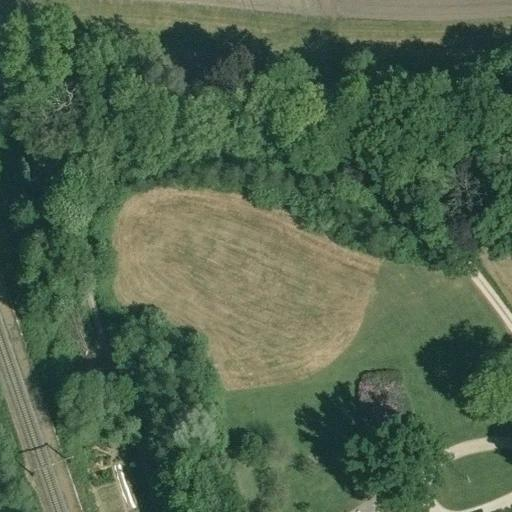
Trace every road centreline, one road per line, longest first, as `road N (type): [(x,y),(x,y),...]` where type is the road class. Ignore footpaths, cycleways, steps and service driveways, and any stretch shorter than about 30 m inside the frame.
road 1 (track): [(161,511),(79,270),(83,216),(107,181),(148,160),(196,153),(294,170),(316,166),(328,156),(328,126)]
road 2 (unclassified): [(0,87),(321,94)]
road 3 (track): [(511,326),(458,249),(330,136)]
road 4 (unclassified): [(511,97),(321,94)]
